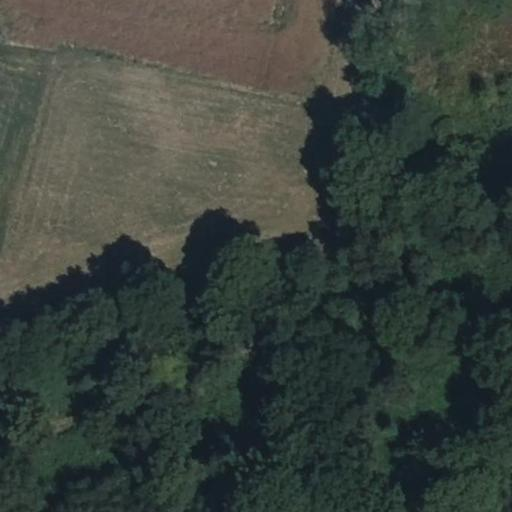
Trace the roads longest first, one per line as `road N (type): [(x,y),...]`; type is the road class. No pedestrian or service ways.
road 1 (track): [(0,343),(157,285),(264,339),(325,336),(350,345),(374,325),(427,308),(468,331),(479,354),(463,389),(470,431),(511,461)]
road 2 (track): [(511,68),(485,86),(477,104),(499,152),(511,225)]
